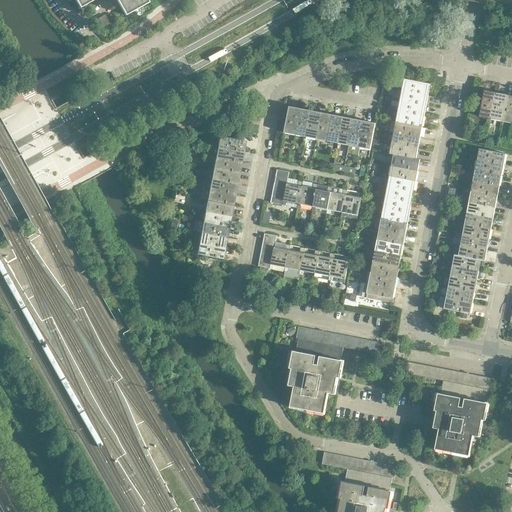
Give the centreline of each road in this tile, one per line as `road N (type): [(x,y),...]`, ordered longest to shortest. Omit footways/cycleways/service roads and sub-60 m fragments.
road 1 (tertiary): [(488,348),(432,338),(412,319),(462,65)]
road 2 (residential): [(392,455),(320,442),(287,423),(235,341),(235,304)]
road 3 (residential): [(235,304),(270,113),(280,88),(292,82)]
road 4 (residential): [(292,82),(373,60),(462,65)]
road 5 (secondary): [(180,76),(313,0)]
road 6 (residential): [(377,331),(235,304)]
road 7 (secondary): [(61,145),(180,76)]
road 8 (secondary): [(171,59),(51,126)]
road 9 (secondary): [(276,0),(171,59)]
